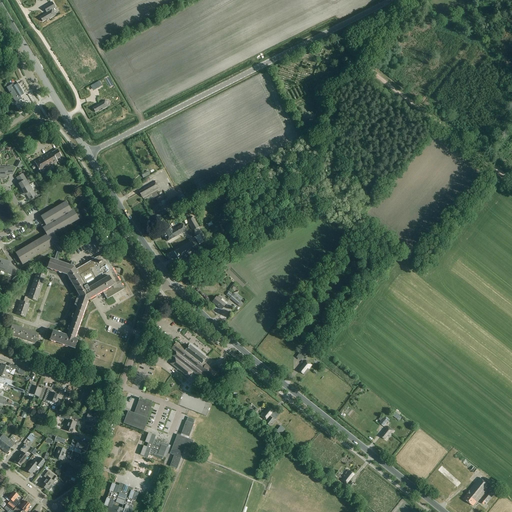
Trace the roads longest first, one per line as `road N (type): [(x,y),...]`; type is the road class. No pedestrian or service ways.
road 1 (primary): [(444,511),(243,351),(172,281)]
road 2 (tertiary): [(87,153),(390,0)]
road 3 (residential): [(53,509),(86,480),(153,299),(172,281)]
road 4 (track): [(511,181),(369,67)]
road 5 (primary): [(172,281),(87,153)]
road 6 (residential): [(80,108),(17,0)]
